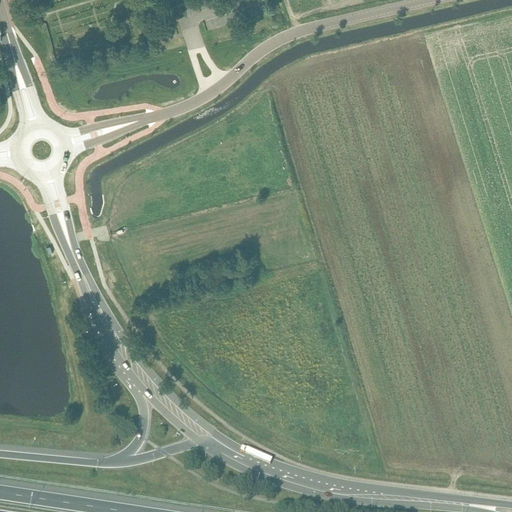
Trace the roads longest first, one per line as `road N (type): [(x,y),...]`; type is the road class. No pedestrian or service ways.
road 1 (unclassified): [(137,121),(195,102),(286,37),(432,0)]
road 2 (secondary): [(209,439),(251,463),(325,487),(463,504)]
road 3 (motorway): [(122,511),(0,491)]
